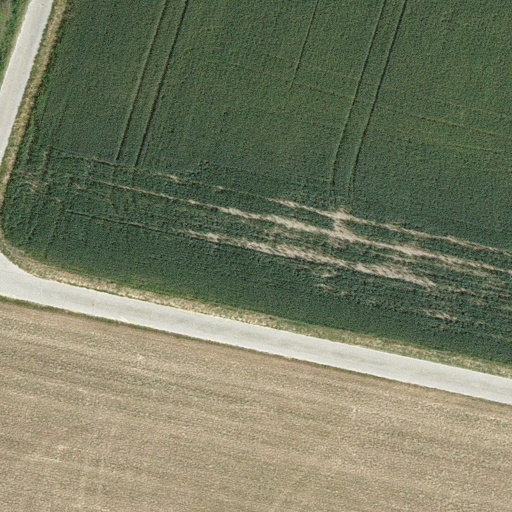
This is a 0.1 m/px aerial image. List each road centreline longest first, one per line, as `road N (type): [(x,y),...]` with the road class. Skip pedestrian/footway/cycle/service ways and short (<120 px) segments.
road 1 (track): [(0,281),(511,391)]
road 2 (track): [(0,119),(38,0)]
